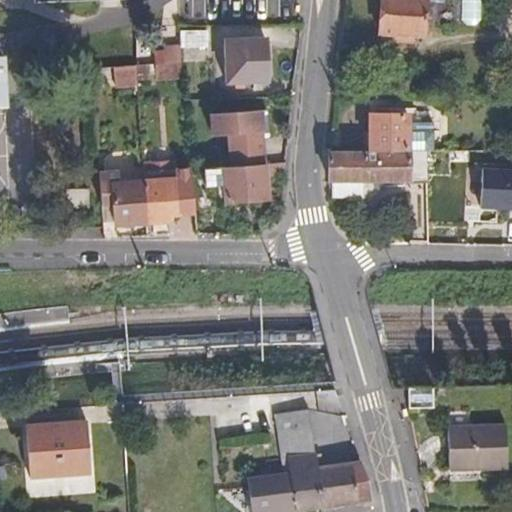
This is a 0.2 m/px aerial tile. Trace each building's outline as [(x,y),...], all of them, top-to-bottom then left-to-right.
[(370,0),(369,37),(385,38),(385,44),(402,45),(402,39),(415,39),(417,6),(436,7),(435,0),(370,0)] [(201,36),(176,38),(179,65),(204,63),(201,36)] [(261,44),(220,45),(222,85),(262,83),(261,44)] [(180,81),(179,65),(150,67),(152,83),(180,81)] [(152,83),(150,67),(132,68),(133,85),(152,83)] [(132,68),(110,70),(111,90),(134,88),(133,85),(132,68)] [(227,169),(260,167),(258,140),(257,114),(207,117),(208,137),(225,136),(227,169)] [(257,114),(258,140),(265,140),(263,114),(257,114)] [(358,117),(358,153),(394,153),(394,134),(394,117),(358,117)] [(417,153),(417,134),(394,134),(394,153),(417,153)] [(317,153),(317,183),(321,183),(321,200),(351,200),(351,183),(413,183),(413,165),(435,165),(435,153),(417,153),(394,153),(358,153),(317,153)] [(475,165),(475,153),(435,153),(435,165),(475,165)] [(511,164),(484,163),(483,207),(511,208),(511,164)] [(261,179),(277,178),(279,165),(260,167),(261,179)] [(262,202),(261,179),(260,167),(227,169),(201,171),(202,188),(219,187),(220,205),(262,202)] [(111,227),(143,225),(140,185),(108,187),(107,174),(95,174),(98,207),(110,206),(111,227)] [(140,185),(143,225),(165,223),(164,216),(175,215),(175,212),(190,211),(188,182),(173,183),(172,174),(139,177),(140,185)] [(82,193),(65,194),(66,209),(83,209),(82,193)] [(426,411),(426,391),(397,391),(401,412),(426,411)] [(306,453),(301,410),(269,412),(276,472),(310,468),(314,469),(312,454),(306,453)] [(82,446),(81,425),(20,429),(21,451),(25,451),(26,465),(22,465),(23,480),(85,477),(84,460),(80,461),(79,446),(82,446)] [(497,430),(441,429),(440,468),(476,469),(476,472),(496,472),(497,430)] [(310,468),(276,472),(258,475),(258,485),(243,487),(245,511),(282,511),(317,508),(310,468)] [(364,487),(357,468),(314,469),(310,468),(317,508),(367,503),(364,487)]
